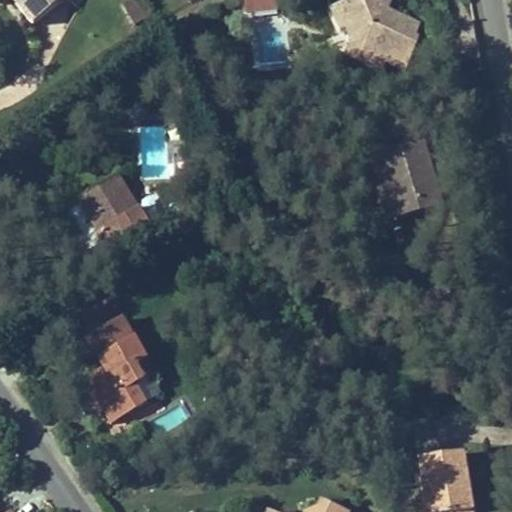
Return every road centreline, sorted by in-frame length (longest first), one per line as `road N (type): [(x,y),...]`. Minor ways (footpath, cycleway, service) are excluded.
road 1 (unclassified): [(511,146),(489,0)]
road 2 (residential): [(0,393),(82,511)]
